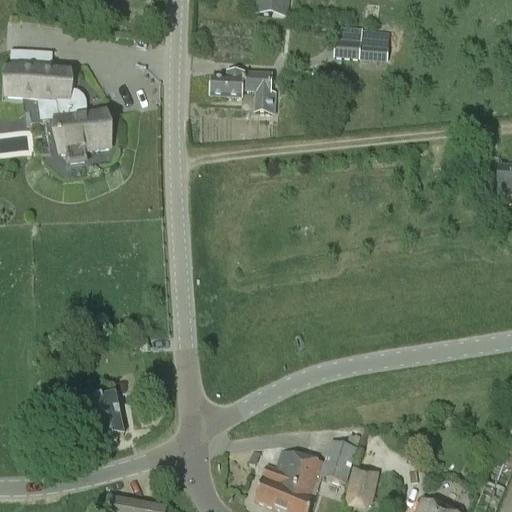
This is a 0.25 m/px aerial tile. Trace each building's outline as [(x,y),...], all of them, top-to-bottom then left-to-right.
[(254,0),(253,17),(287,20),(289,0),(254,0)] [(390,37),(336,32),(334,63),(386,67),(390,37)] [(84,164),(84,156),(108,153),(104,117),(86,119),(85,107),(83,101),(78,97),(72,95),(68,95),(68,77),(8,74),(7,100),(58,103),(61,122),(55,123),(60,159),(67,158),(68,166),(84,164)] [(255,96),(254,117),(273,119),(275,97),(270,97),(271,79),(227,76),(226,83),(211,83),(210,100),(241,102),(242,95),(255,96)] [(511,171),(498,171),(498,199),(511,199),(511,171)] [(71,368),(70,355),(49,357),(50,371),(71,368)] [(124,438),(116,399),(82,406),(66,409),(73,442),(89,439),(90,441),(102,438),(102,443),(108,441),(111,443),(117,442),(119,439),(124,438)] [(486,485),(475,511),(498,511),(506,493),(511,478),(511,426),(505,424),(490,465),(492,466),(486,485)] [(266,470),(253,505),(271,511),(311,511),(322,481),(345,489),(358,450),(360,441),(354,439),(351,451),(331,445),(324,467),(282,454),(276,473),(266,470)] [(352,471),(345,505),(372,510),(378,477),(352,471)] [(162,511),(109,501),(107,511),(162,511)] [(418,511),(443,511),(433,507),(432,507),(423,503),(418,511)]
